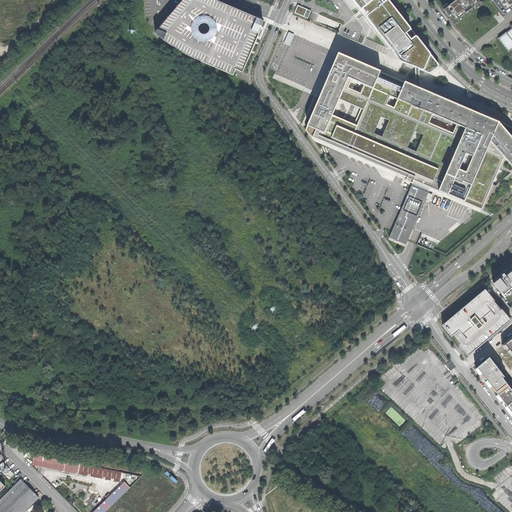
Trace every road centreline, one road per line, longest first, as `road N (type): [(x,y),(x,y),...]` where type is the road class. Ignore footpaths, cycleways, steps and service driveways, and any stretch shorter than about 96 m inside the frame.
road 1 (unclassified): [(289,0),(259,81),(415,301)]
road 2 (secondary): [(260,464),(286,423),(420,311)]
road 3 (secondary): [(415,301),(281,416),(240,438)]
road 4 (secondary): [(0,421),(40,438),(151,447)]
road 5 (residential): [(511,431),(420,311)]
road 6 (primary): [(406,0),(454,58),(505,93)]
road 7 (secondary): [(511,218),(415,301)]
road 8 (primary): [(511,85),(463,52),(421,0)]
